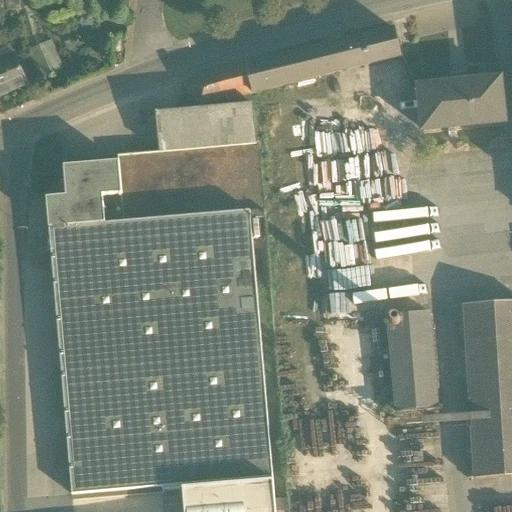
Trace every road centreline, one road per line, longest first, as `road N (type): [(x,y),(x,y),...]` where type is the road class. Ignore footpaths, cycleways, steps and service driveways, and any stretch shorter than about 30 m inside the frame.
road 1 (residential): [(16,130),(13,511)]
road 2 (residential): [(135,74),(375,0)]
road 3 (residential): [(16,130),(135,74)]
